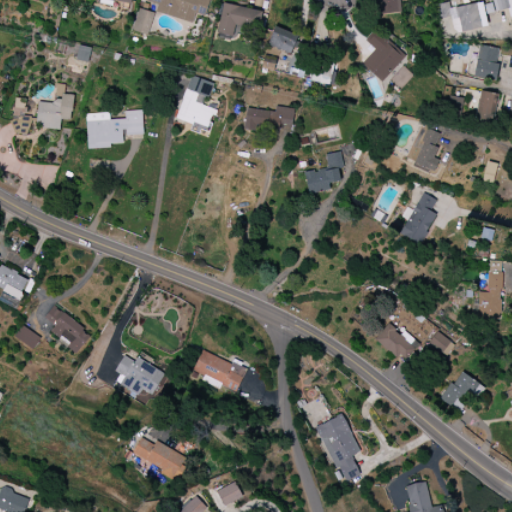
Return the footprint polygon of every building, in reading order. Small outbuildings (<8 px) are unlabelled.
[(209,0),(142,0),(158,4),(155,13),(193,23),(195,13),(206,16),(209,0)] [(375,0),(377,15),(401,12),(399,0),(375,0)] [(453,33),(487,26),(485,14),(508,9),(510,17),(511,16),(511,0),(491,0),(492,1),(449,9),(448,3),(436,5),(439,19),(450,17),(453,33)] [(232,36),(235,24),(258,29),(262,11),(223,3),(217,33),(232,36)] [(132,31),(147,36),(154,13),(139,9),(132,31)] [(298,34),(274,27),(268,46),(292,53),(298,34)] [(375,50),(362,64),(382,82),(405,57),(376,30),(366,42),(375,50)] [(499,64),(495,64),(498,49),(480,45),(473,77),(495,81),(499,64)] [(91,48),(79,46),(76,59),(88,62),(91,48)] [(176,120),(194,125),(194,127),(209,132),(215,110),(205,107),(212,82),(189,76),(176,120)] [(38,99),(36,128),(60,130),(61,120),(71,121),(73,95),(64,94),(65,85),(56,84),(55,101),(38,99)] [(476,121),(493,123),(496,93),(479,92),(476,121)] [(446,109),(460,111),(463,98),(449,96),(446,109)] [(29,117),(26,116),(26,100),(14,100),(14,107),(12,107),(11,134),(29,134),(29,117)] [(275,112),(245,108),(243,125),(291,132),(294,109),(276,106),(275,112)] [(86,114),(87,149),(111,148),(111,144),(124,143),(124,137),(143,136),(142,110),(125,111),(125,119),(109,120),(109,113),(86,114)] [(413,164),(434,171),(438,160),(432,158),(441,134),(426,129),(413,164)] [(304,172),(308,195),(329,190),(328,184),(341,181),(338,169),(343,168),(339,152),(324,155),(327,168),(304,172)] [(493,184),(497,164),(487,162),(482,181),(493,184)] [(399,234),(421,245),(436,214),(430,211),(436,200),(422,193),(413,210),(406,207),(401,217),(407,220),(399,234)] [(28,280),(0,266),(0,289),(20,298),(28,280)] [(91,333),(52,307),(45,318),(55,325),(49,334),(78,353),(91,333)] [(401,363),(418,344),(404,331),(400,335),(388,324),(375,339),(401,363)] [(32,350),(40,339),(22,326),(14,337),(32,350)] [(428,345),(445,357),(454,345),(436,332),(428,345)] [(202,350),(192,371),(237,391),(246,370),(202,350)] [(165,374),(137,358),(135,362),(124,355),(114,372),(119,375),(115,383),(136,395),(140,389),(152,396),(165,374)] [(463,405),(456,401),(464,390),(477,398),(484,387),(459,371),(440,401),(458,413),(463,405)] [(342,484),(360,475),(351,456),(360,452),(342,415),(316,427),(342,484)] [(155,441),(154,445),(141,438),(132,455),(178,479),(188,459),(155,441)] [(215,490),(222,505),(242,496),(235,481),(215,490)] [(405,487),(410,511),(441,511),(440,506),(431,508),(425,482),(405,487)] [(0,511),(2,511),(26,511),(31,499),(2,488),(0,493),(0,511)] [(179,511),(202,511),(204,503),(183,497),(179,511)]
